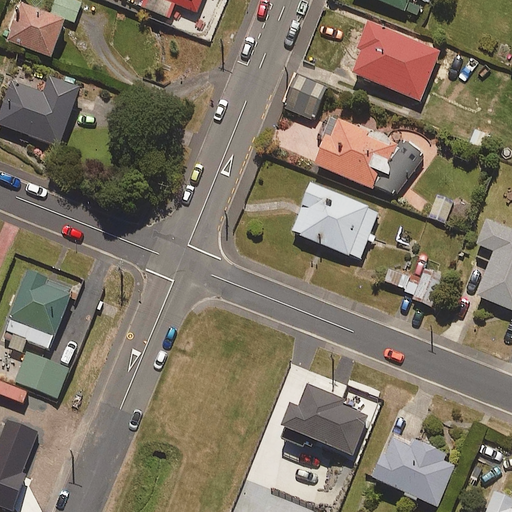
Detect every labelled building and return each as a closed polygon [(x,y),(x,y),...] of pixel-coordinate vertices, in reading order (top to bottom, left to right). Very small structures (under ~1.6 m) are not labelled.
[(54,0),(49,13),(73,23),(81,4),(72,0),(54,0)] [(143,0),(141,7),(170,17),(174,7),(197,15),(202,0),(143,0)] [(374,0),(404,12),(408,0),(374,0)] [(21,5),(6,42),(50,60),(65,23),(21,5)] [(360,55),(351,76),(417,103),(437,55),(367,26),(356,53),(360,55)] [(328,87),(294,75),(281,109),(315,121),(328,87)] [(10,84),(0,111),(0,126),(58,148),(80,90),(48,78),(41,95),(10,84)] [(324,144),(314,168),(373,192),(374,189),(396,198),(425,158),(402,142),(399,148),(391,145),(390,149),(367,141),(369,136),(337,123),(336,124),(329,122),(320,143),(324,144)] [(309,186),(290,234),(359,262),(378,214),(309,186)] [(453,205),(438,199),(429,220),(445,226),(453,205)] [(493,256),(476,299),(511,313),(511,234),(486,224),(476,249),(493,256)] [(419,281),(388,270),(383,283),(415,294),(419,281)] [(412,302),(433,309),(444,278),(423,270),(419,281),(415,294),(412,302)] [(73,291),(27,274),(8,321),(10,322),(6,333),(4,339),(11,342),(13,336),(26,341),(25,343),(49,352),(73,291)] [(68,371),(26,354),(14,383),(57,400),(68,371)] [(23,395),(0,385),(0,397),(19,405),(23,395)] [(291,408),(282,431),(351,457),(366,418),(342,409),(345,403),(306,389),(297,411),(291,408)] [(382,459),(372,484),(437,510),(453,468),(444,464),(447,457),(411,443),(409,449),(392,443),(385,461),(382,459)] [(313,459),(281,446),(275,459),(307,472),(313,459)] [(511,511),(511,503),(494,496),(486,511),(511,511)]
